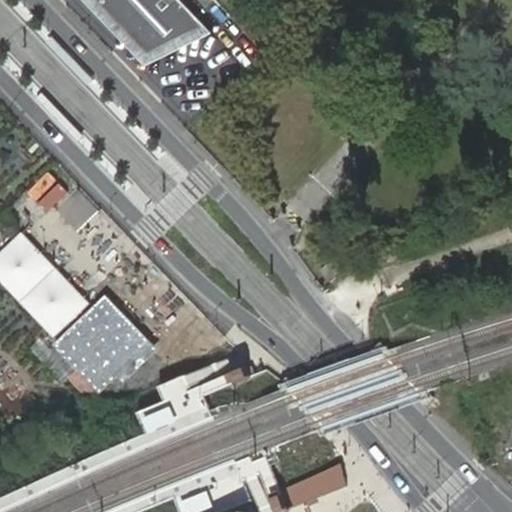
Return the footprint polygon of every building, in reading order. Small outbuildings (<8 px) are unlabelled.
[(97,0),(83,0),(148,68),(214,36),(207,29),(151,56),(97,0)] [(179,0),(97,0),(151,56),(207,29),(179,0)] [(76,191),(56,209),(74,229),(94,211),(76,191)] [(20,232),(0,252),(0,284),(53,339),(90,303),(20,232)] [(323,270),(333,282),(345,270),(335,259),(323,270)] [(61,350),(102,395),(119,377),(126,383),(155,355),(108,305),(61,350)]
